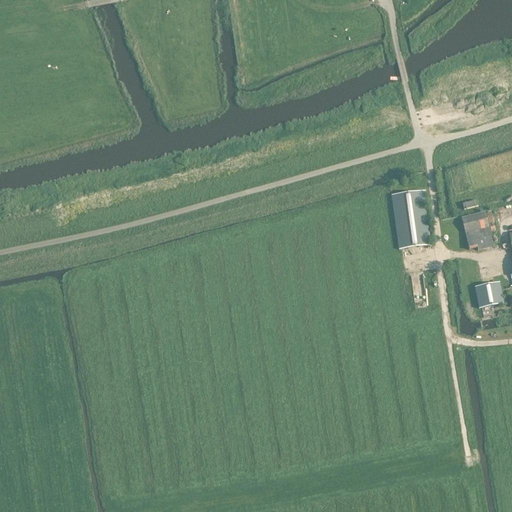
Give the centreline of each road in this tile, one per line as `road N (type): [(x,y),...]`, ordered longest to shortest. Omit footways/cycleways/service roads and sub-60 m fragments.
road 1 (unclassified): [(0,253),(420,142)]
road 2 (track): [(448,336),(426,141)]
road 3 (track): [(420,142),(387,0)]
road 4 (track): [(448,336),(469,468)]
